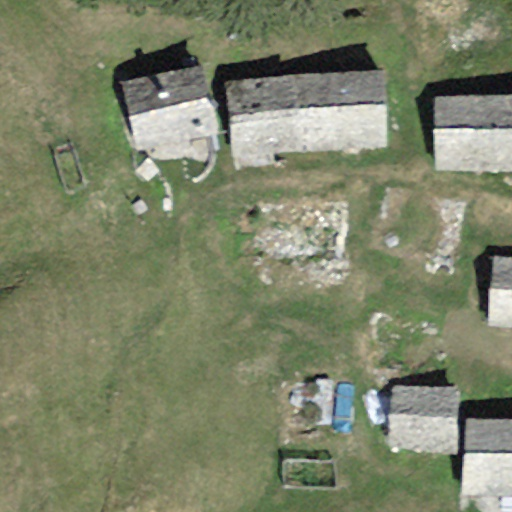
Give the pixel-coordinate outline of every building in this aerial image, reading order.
[(202,69),(124,85),(137,148),(215,131),(202,69)] [(379,77),(228,88),(233,156),(384,145),(379,77)] [(511,101),(435,102),(435,170),(511,169),(511,101)] [(511,262),(492,261),(486,324),(511,325),(511,262)] [(456,393),(394,389),(390,448),(453,451),(456,393)] [(511,422),(467,421),(464,492),(511,493),(511,422)]
